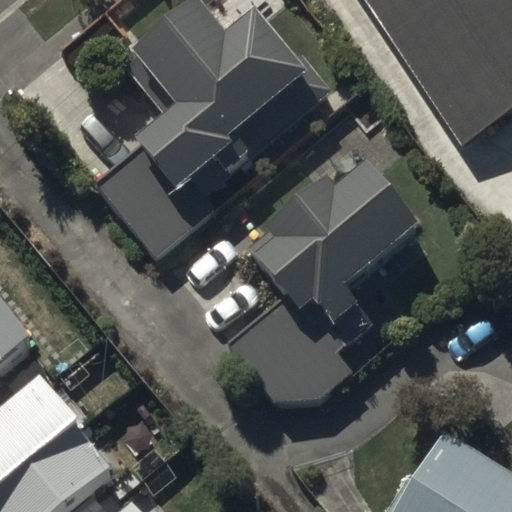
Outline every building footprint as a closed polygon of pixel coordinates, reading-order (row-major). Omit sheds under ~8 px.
[(511,110),(511,0),(364,0),(459,145),(511,110)] [(228,37),(199,2),(135,54),(178,107),(138,140),(145,149),(93,191),(154,264),(215,215),(204,202),(334,96),(300,54),(293,59),(256,14),(228,37)] [(426,224),(369,154),(357,163),(339,141),(318,158),(337,183),(334,185),(327,176),(262,228),(270,237),(249,253),(286,302),(228,347),(273,404),(315,404),(356,371),(344,357),(359,344),(355,338),(373,324),(359,306),(363,303),(349,286),(426,224)] [(0,319),(0,389),(34,362),(0,319)] [(44,400),(0,434),(0,511),(93,511),(118,493),(44,400)] [(511,511),(511,479),(441,435),(391,511),(511,511)]
